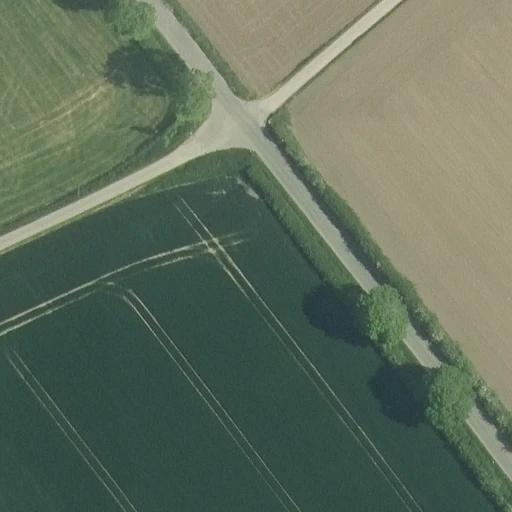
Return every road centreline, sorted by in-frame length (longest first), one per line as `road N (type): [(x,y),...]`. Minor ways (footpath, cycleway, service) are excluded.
road 1 (tertiary): [(511,470),(246,122)]
road 2 (unclassified): [(0,238),(246,122)]
road 3 (track): [(246,122),(393,0)]
road 4 (tertiary): [(246,122),(150,0)]
